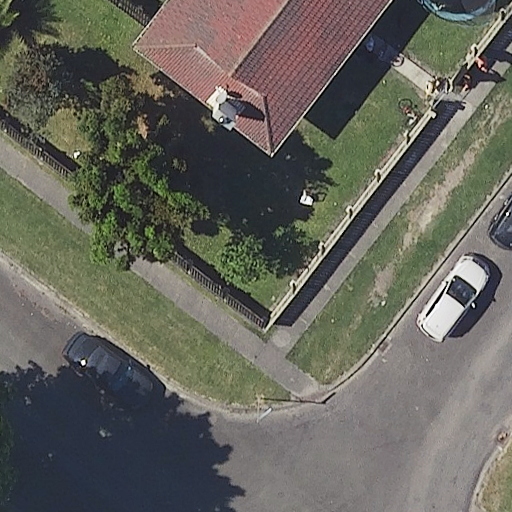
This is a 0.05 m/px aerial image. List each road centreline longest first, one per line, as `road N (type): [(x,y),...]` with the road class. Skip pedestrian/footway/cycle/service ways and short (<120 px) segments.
road 1 (residential): [(511,307),(353,511)]
road 2 (residential): [(0,369),(181,511)]
